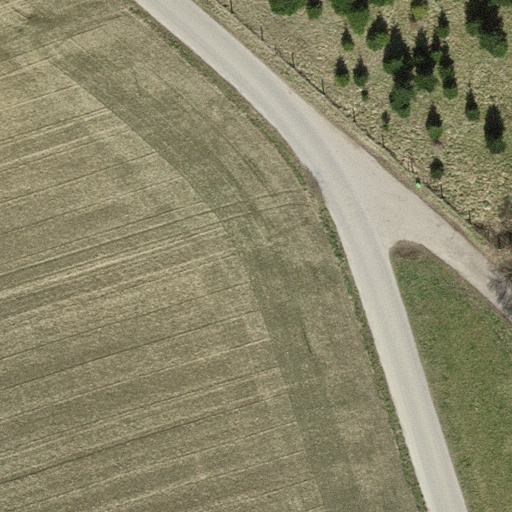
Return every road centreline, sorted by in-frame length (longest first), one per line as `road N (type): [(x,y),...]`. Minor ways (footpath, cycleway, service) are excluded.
road 1 (track): [(453,511),(339,151),(163,0)]
road 2 (track): [(339,151),(511,309)]
